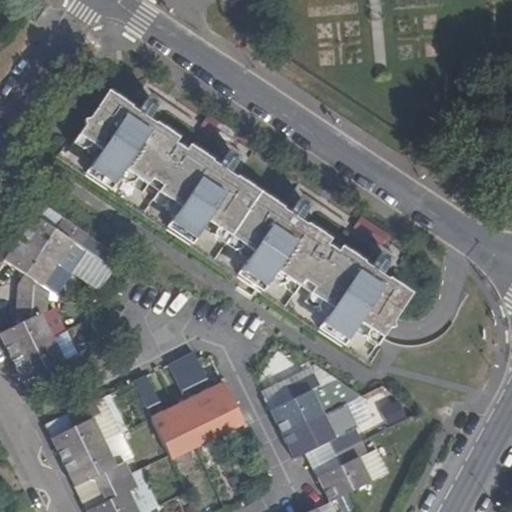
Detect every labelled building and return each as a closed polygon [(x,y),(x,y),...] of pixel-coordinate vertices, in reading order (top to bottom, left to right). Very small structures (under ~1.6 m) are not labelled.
[(25,0),(17,13),(36,25),(47,7),(36,0),(25,0)] [(106,93),(78,136),(101,152),(91,168),(116,184),(124,170),(147,186),(151,181),(162,188),(158,194),(181,209),(172,223),(196,238),(207,222),(253,253),(242,269),(267,285),(276,272),(299,287),(302,281),(314,289),(310,295),(333,311),(324,324),(349,340),(359,324),(381,339),(410,296),(388,280),(386,282),(381,278),(391,264),(392,262),(392,260),(392,258),(391,256),(390,254),(388,253),(385,253),(383,253),(381,254),(379,255),(378,257),(369,271),(363,266),(364,264),(306,225),(305,228),(299,224),(309,209),(310,207),(310,205),(310,203),(309,201),(308,200),(306,199),(304,198),(302,198),(300,199),(298,200),(297,202),(287,216),(281,212),(282,210),(235,179),(234,181),(229,177),(238,163),(239,161),(240,159),(239,157),(239,155),(237,154),(235,153),(233,152),(231,152),(229,153),(228,154),(226,156),(217,169),(210,165),(212,162),(154,124),(153,126),(147,122),(157,108),(158,106),(158,104),(158,102),(157,100),(156,98),(154,97),(152,97),(150,97),(148,97),(146,98),(145,100),(136,114),(129,111),(131,108),(106,93)] [(54,230),(61,219),(40,205),(32,216),(54,230)] [(56,265),(71,274),(85,253),(112,271),(120,258),(61,219),(54,230),(32,216),(17,239),(56,265)] [(41,287),(56,265),(17,239),(3,261),(24,275),(16,287),(16,299),(48,301),(49,293),(41,287)] [(71,274),(56,265),(41,287),(49,293),(56,297),(71,274)] [(47,309),(48,301),(16,299),(15,312),(21,322),(0,332),(0,339),(9,358),(50,338),(38,314),(47,309)] [(65,331),(50,338),(62,362),(59,364),(66,376),(78,370),(81,365),(65,331)] [(32,375),(39,389),(66,376),(59,364),(62,362),(50,338),(9,358),(21,381),(32,375)] [(206,380),(192,352),(179,359),(193,386),(206,380)] [(181,392),(193,386),(179,359),(168,364),(181,392)] [(292,400),(270,411),(282,435),(323,415),(311,390),(319,386),(314,374),(285,388),(292,400)] [(39,389),(32,375),(21,381),(28,395),(39,389)] [(158,403),(145,376),(132,382),(145,409),(158,403)] [(218,436),(243,424),(223,383),(198,396),(218,436)] [(196,448),(218,436),(198,396),(175,407),(196,448)] [(102,397),(93,401),(100,414),(91,418),(103,443),(121,434),(102,397)] [(100,414),(93,401),(66,415),(72,428),(50,439),(62,463),(103,443),(91,418),(100,414)] [(175,407),(150,419),(169,456),(171,460),(196,448),(175,407)] [(370,435),(406,422),(400,407),(365,420),(370,435)] [(72,428),(66,415),(43,426),(50,439),(72,428)] [(334,438),(323,415),(282,435),(294,459),(305,454),(327,442),(333,454),(360,440),(354,428),(334,438)] [(366,453),(360,440),(333,454),(339,466),(317,478),(329,502),(350,492),(370,482),(358,457),(366,453)] [(115,467),(103,443),(62,463),(74,487),(95,476),(102,489),(130,475),(124,463),(115,467)] [(160,506),(141,469),(130,475),(136,488),(127,492),(136,511),(147,511),(157,507),(160,506)] [(136,488),(130,475),(102,489),(108,501),(86,511),(136,511),(127,492),(136,488)]
